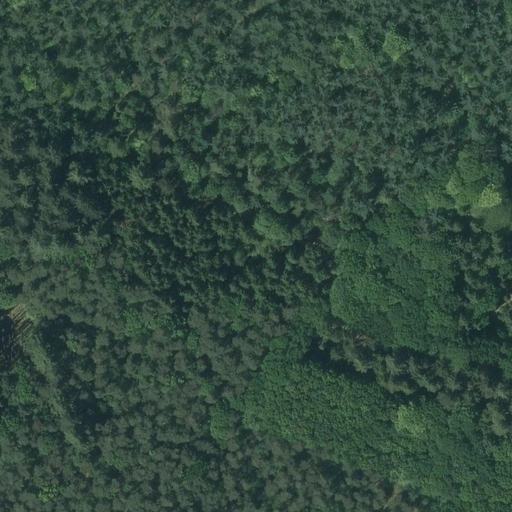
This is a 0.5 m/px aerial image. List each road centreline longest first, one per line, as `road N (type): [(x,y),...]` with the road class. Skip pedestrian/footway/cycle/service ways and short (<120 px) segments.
road 1 (track): [(339,253),(0,122)]
road 2 (track): [(79,150),(96,210),(238,415)]
road 3 (track): [(325,305),(246,401),(195,511)]
road 4 (track): [(511,103),(465,150),(387,203),(339,253)]
road 5 (track): [(94,511),(41,368)]
